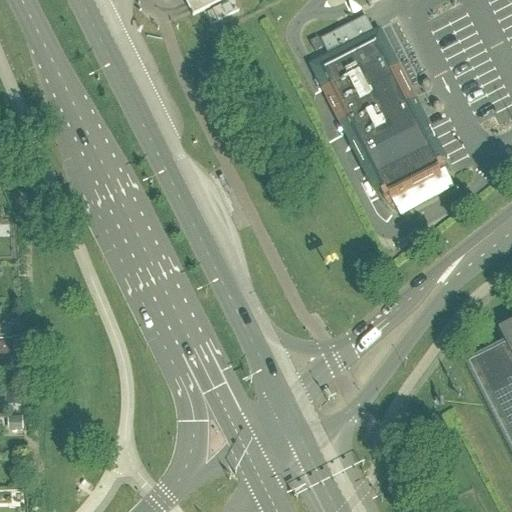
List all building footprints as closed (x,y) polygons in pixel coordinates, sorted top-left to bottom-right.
[(182,0),(187,9),(192,19),(229,0),(182,0)] [(206,16),(212,27),(238,13),(233,3),(206,16)] [(337,52),(340,59),(317,71),(373,181),(432,151),(413,113),(417,111),(404,85),(400,87),(365,19),(342,31),(319,42),(326,57),(337,52)] [(314,54),(322,50),(317,40),(309,45),(314,54)] [(466,367),(511,456),(511,326),(496,334),(504,348),(466,367)]
